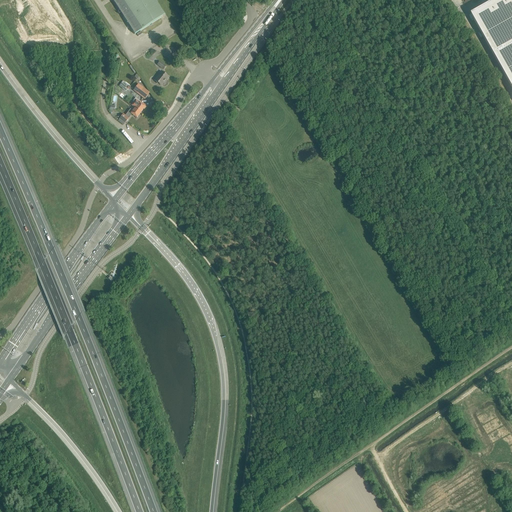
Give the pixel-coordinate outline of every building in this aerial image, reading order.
[(135,36),(165,17),(153,0),(112,0),(128,24),(131,25),(130,28),(135,36)] [(511,0),(496,0),(471,14),(511,87),(511,0)] [(157,64),(163,69),(166,66),(159,60),(157,64)] [(154,80),(161,86),(168,77),(161,72),(154,80)] [(123,81),(119,86),(126,92),(127,90),(129,89),(130,88),(130,87),(123,81)] [(138,84),(133,91),(145,99),(149,93),(138,84)] [(133,102),(131,105),(135,108),(141,112),(146,106),(140,101),(136,98),(133,102)] [(141,112),(135,108),(133,111),(130,109),(125,115),(123,114),(119,119),(124,123),(131,114),(137,118),(141,112)]
